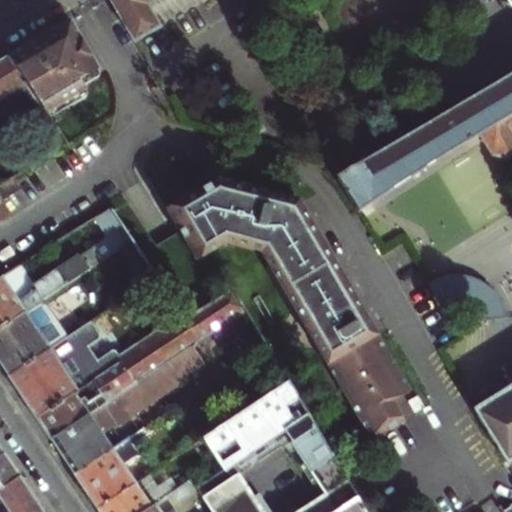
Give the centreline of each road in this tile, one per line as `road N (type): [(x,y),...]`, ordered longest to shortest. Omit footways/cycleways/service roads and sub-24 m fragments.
road 1 (unknown): [(146,101),(123,171),(69,220),(0,252)]
road 2 (tertiary): [(0,405),(70,511)]
